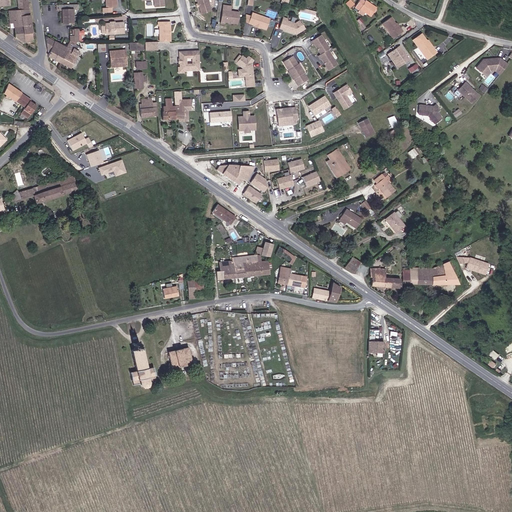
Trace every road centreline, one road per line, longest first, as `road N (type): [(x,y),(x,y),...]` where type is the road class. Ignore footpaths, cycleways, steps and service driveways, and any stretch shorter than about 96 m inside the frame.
road 1 (unclassified): [(374,297),(340,306),(247,296),(42,334),(17,315),(0,268)]
road 2 (primary): [(374,297),(137,134)]
road 3 (primary): [(511,393),(374,297)]
road 4 (residential): [(183,0),(194,34),(262,46),(269,80),(280,91)]
road 5 (residential): [(389,0),(432,22),(511,42)]
road 6 (unknown): [(264,221),(348,183),(352,169),(344,156)]
